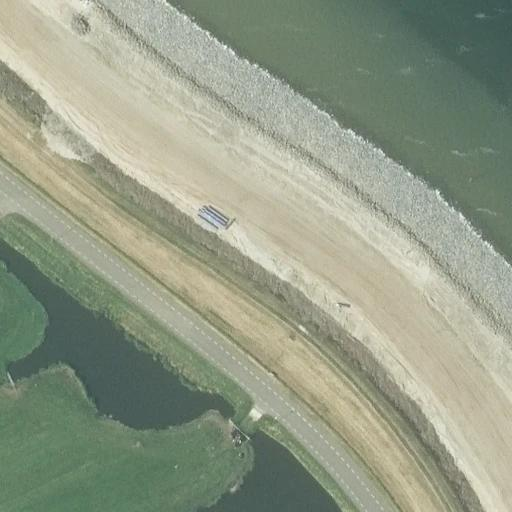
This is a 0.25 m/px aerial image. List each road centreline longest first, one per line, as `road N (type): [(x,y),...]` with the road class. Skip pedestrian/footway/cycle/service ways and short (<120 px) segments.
road 1 (tertiary): [(0,184),(247,376),(377,511)]
road 2 (track): [(193,511),(272,403)]
